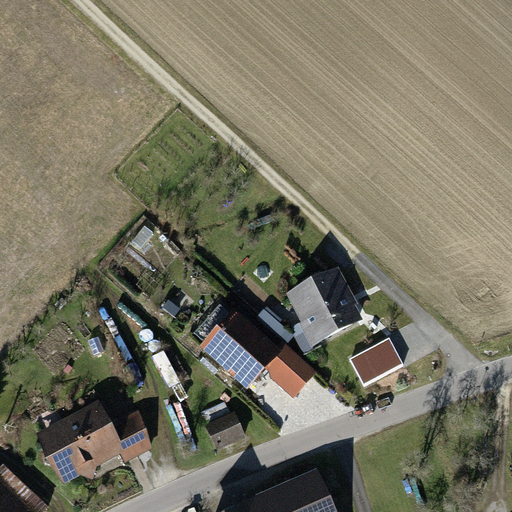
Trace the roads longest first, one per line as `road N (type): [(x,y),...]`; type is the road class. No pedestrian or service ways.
road 1 (track): [(92,0),(348,234),(488,377)]
road 2 (tertiary): [(142,511),(343,428)]
road 3 (tertiary): [(343,428),(511,367)]
